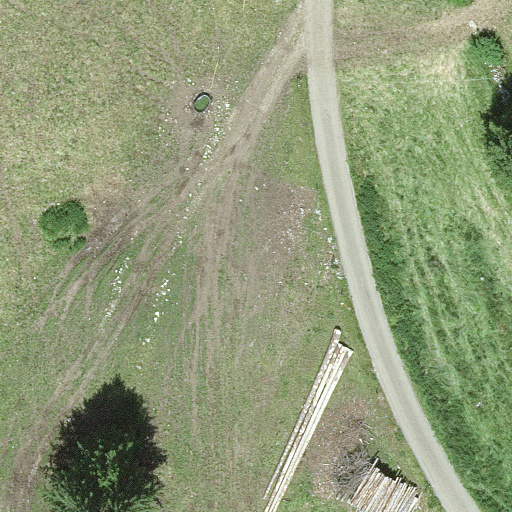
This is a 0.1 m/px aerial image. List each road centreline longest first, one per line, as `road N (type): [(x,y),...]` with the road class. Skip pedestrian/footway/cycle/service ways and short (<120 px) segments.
road 1 (track): [(86,511),(119,376),(316,8)]
road 2 (unclassified): [(462,511),(410,415),(351,251),(322,89),(317,0)]
